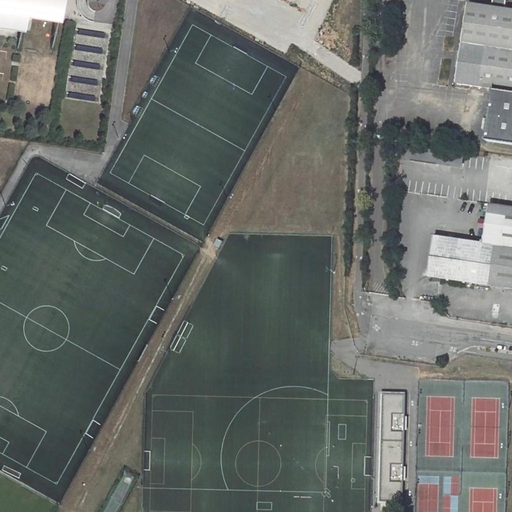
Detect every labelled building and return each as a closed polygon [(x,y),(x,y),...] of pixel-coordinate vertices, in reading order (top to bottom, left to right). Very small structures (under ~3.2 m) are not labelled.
[(57,15),(58,0),(0,0),(0,20),(21,24),(23,10),(57,15)] [(468,4),(456,83),(494,89),(486,141),(511,144),(511,9),(505,9),(506,0),(492,0),(492,7),(468,4)] [(100,102),(110,33),(74,29),(64,97),(100,102)] [(401,146),(400,159),(462,168),(464,155),(401,146)] [(434,236),(428,276),(511,288),(511,207),(490,205),(484,243),(434,236)] [(409,393),(381,392),(378,503),(406,504),(409,393)]
